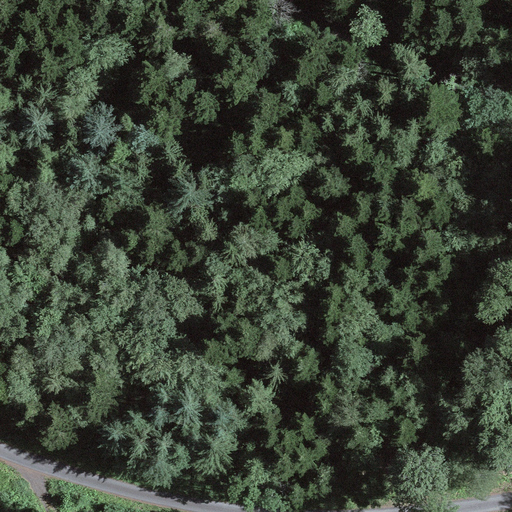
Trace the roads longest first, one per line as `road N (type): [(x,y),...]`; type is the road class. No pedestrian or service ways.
road 1 (track): [(277,0),(334,46),(511,103)]
road 2 (track): [(247,511),(30,469),(0,453)]
